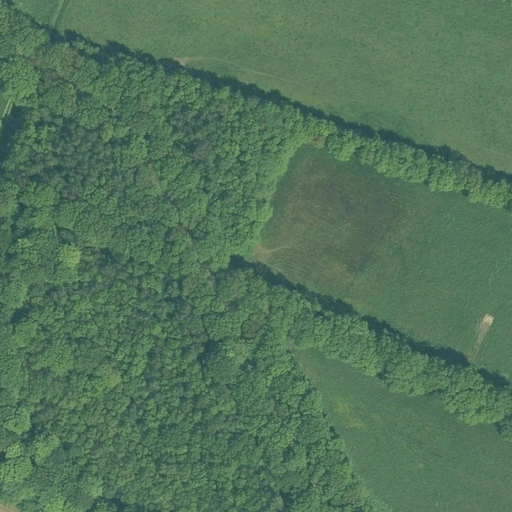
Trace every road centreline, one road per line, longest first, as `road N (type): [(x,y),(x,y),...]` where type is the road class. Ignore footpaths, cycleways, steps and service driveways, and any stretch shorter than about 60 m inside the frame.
road 1 (unclassified): [(331,511),(136,143),(106,107),(0,41)]
road 2 (track): [(200,262),(511,401)]
